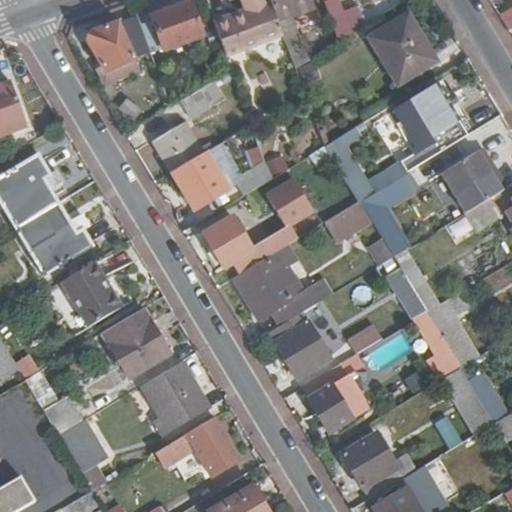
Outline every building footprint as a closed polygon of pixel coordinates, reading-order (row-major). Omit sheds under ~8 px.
[(240,0),(245,14),(214,24),(225,55),(281,36),(276,22),(268,0),(240,0)] [(268,0),(276,22),(312,8),(309,0),(268,0)] [(339,0),(337,0),(323,5),(337,44),(362,28),(355,9),(344,14),(339,0)] [(152,19),(164,52),(204,38),(192,5),(152,19)] [(394,88),(434,65),(406,18),(366,42),(394,88)] [(88,46),(103,69),(105,73),(132,61),(136,60),(118,24),(92,33),(88,46)] [(105,73),(103,69),(95,73),(105,90),(139,74),(132,61),(105,73)] [(232,72),(190,96),(194,102),(203,96),(210,108),(238,90),(232,72)] [(0,141),(26,133),(11,85),(0,88),(0,141)] [(172,107),(166,93),(161,96),(162,105),(147,114),(150,119),(172,107)] [(203,96),(194,102),(185,108),(192,119),(210,108),(203,96)] [(125,98),(116,110),(131,120),(140,108),(125,98)] [(435,155),(465,137),(457,122),(435,136),(428,124),(438,118),(429,105),(419,110),(414,101),(393,114),(416,152),(406,158),(412,166),(433,153),(435,155)] [(154,143),(172,173),(202,156),(184,126),(154,143)] [(354,130),(322,149),(338,176),(356,166),(344,148),(359,139),(354,130)] [(453,196),(463,214),(499,192),(489,175),(469,142),(443,157),(450,169),(440,175),(453,196)] [(202,156),(172,173),(196,213),(230,193),(206,153),(202,156)] [(266,160),(272,175),(287,169),(281,155),(266,160)] [(0,177),(0,202),(16,229),(57,204),(48,190),(62,182),(56,171),(49,176),(37,156),(0,177)] [(233,184),(243,197),(272,180),(266,164),(233,184)] [(368,196),(358,202),(369,221),(379,214),(368,196)] [(473,233),(500,217),(490,200),(463,216),(473,233)] [(358,202),(355,204),(321,225),(334,245),(370,222),(369,221),(358,202)] [(57,204),(16,229),(44,277),(93,248),(84,232),(90,229),(82,216),(69,224),(57,204)] [(204,235),(225,270),(254,253),(234,219),(204,235)] [(391,257),(380,239),(364,249),(375,268),(381,264),(391,257)] [(288,245),(231,279),(256,321),(268,314),(276,327),(332,294),(323,278),(304,290),(290,267),(298,262),(288,245)] [(404,250),(391,257),(398,269),(412,292),(425,313),(432,309),(409,271),(415,267),(404,250)] [(398,269),(391,257),(381,264),(388,275),(398,269)] [(98,265),(63,285),(89,329),(124,309),(98,265)] [(425,313),(412,292),(400,299),(413,320),(425,313)] [(425,313),(459,368),(477,357),(453,317),(461,312),(452,297),(432,309),(425,313)] [(450,373),(459,368),(425,313),(413,320),(410,322),(431,357),(423,363),(435,383),(450,373)] [(268,336),(295,380),(329,359),(303,315),(268,336)] [(129,379),(171,354),(151,320),(109,345),(129,379)] [(354,356),(377,343),(368,329),(346,343),(354,356)] [(28,348),(22,338),(14,343),(19,353),(28,348)] [(0,379),(0,380),(16,370),(0,343),(0,379)] [(352,357),(340,365),(346,376),(359,368),(352,357)] [(181,362),(137,388),(165,435),(209,408),(181,362)] [(340,365),(301,389),(328,434),(350,420),(330,386),(342,379),(346,376),(340,365)] [(484,429),(493,423),(459,368),(450,373),(484,429)] [(403,378),(409,392),(425,385),(419,371),(403,378)] [(42,374),(25,385),(56,437),(81,422),(99,411),(84,388),(60,401),(42,374)] [(330,386),(350,420),(363,412),(342,379),(330,386)] [(511,411),(493,423),(506,444),(511,440),(511,411)] [(445,416),(432,424),(447,449),(460,442),(445,416)] [(214,418),(156,453),(165,467),(195,449),(212,478),(239,461),(214,418)] [(80,476),(92,468),(104,461),(81,422),(56,437),(80,476)] [(341,456),(368,500),(404,477),(378,434),(341,456)] [(91,493),(103,486),(92,468),(80,476),(91,493)] [(0,511),(20,511),(36,503),(23,479),(0,491),(0,511)] [(255,486),(212,511),(265,511),(261,504),(265,502),(255,486)] [(420,511),(407,490),(372,511),(420,511)] [(81,499),(89,511),(102,511),(91,493),(81,499)]
